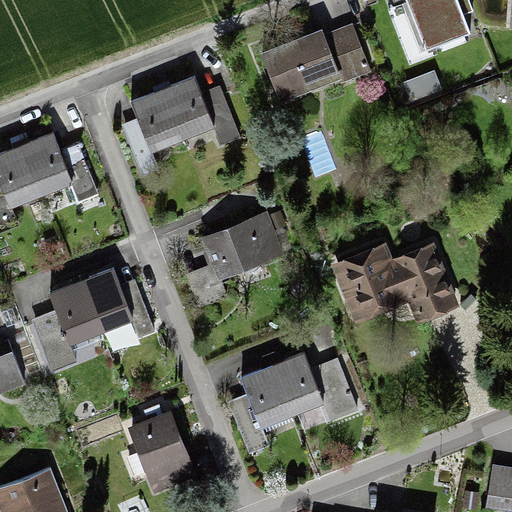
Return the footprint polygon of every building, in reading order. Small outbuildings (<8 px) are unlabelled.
[(409,0),(410,1),(401,5),(418,50),(468,31),(460,12),(473,7),(470,0),(409,0)] [(322,25),(260,49),(280,99),(368,64),(351,22),(325,32),(322,25)] [(169,82),(155,88),(129,98),(139,123),(125,128),(143,175),(157,170),(148,148),(209,124),(216,144),(236,136),(215,83),(203,87),(196,71),(169,82)] [(422,76),(409,80),(413,95),(426,92),(422,76)] [(27,139),(11,145),(0,149),(0,227),(17,221),(10,203),(67,181),(74,199),(93,191),(73,141),(60,146),(53,129),(27,139)] [(264,208),(200,231),(215,275),(280,252),(264,208)] [(384,247),(341,264),(360,310),(402,293),(409,310),(444,296),(424,247),(390,261),(384,247)] [(81,278),(99,329),(145,313),(135,285),(120,291),(111,267),(81,278)] [(99,329),(81,278),(50,289),(59,316),(37,324),(46,348),(99,329)] [(4,337),(0,338),(0,390),(22,382),(4,337)] [(279,358),(264,364),(240,374),(250,399),(232,406),(242,431),(349,390),(339,362),(311,373),(302,350),(279,358)] [(170,408),(125,423),(149,490),(194,474),(170,408)] [(511,465),(487,462),(481,506),(511,510),(511,465)] [(64,511),(47,467),(0,484),(0,511),(64,511)]
